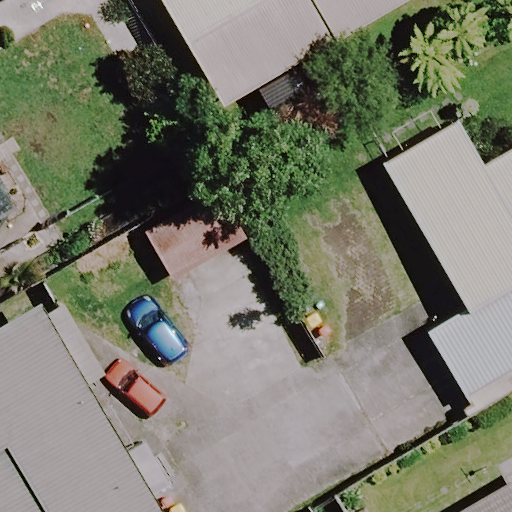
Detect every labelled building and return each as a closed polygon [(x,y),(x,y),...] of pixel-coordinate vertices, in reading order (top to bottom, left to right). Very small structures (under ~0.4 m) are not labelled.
[(413,0),(157,0),(219,109),(413,0)] [(511,149),(483,167),(456,123),(379,170),(466,315),(425,339),(464,402),(511,373),(511,149)] [(0,226),(18,216),(0,185),(0,226)] [(299,376),(218,208),(149,242),(229,409),(299,376)] [(0,511),(152,511),(35,311),(0,331),(0,511)] [(511,511),(511,488),(469,511),(511,511)]
